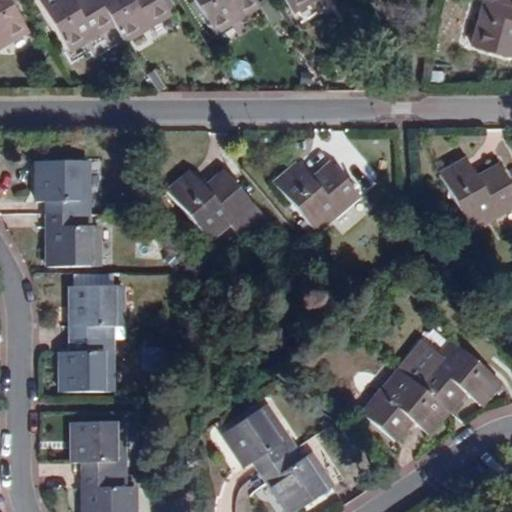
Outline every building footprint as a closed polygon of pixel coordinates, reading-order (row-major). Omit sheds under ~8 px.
[(0,0),(0,47),(28,30),(9,0),(0,0)] [(38,0),(69,50),(114,24),(99,0),(38,0)] [(99,0),(114,24),(124,41),(170,14),(161,0),(99,0)] [(192,0),(213,33),(258,6),(254,0),(192,0)] [(310,0),(284,0),(291,12),(310,0)] [(511,0),(484,0),(471,47),(511,57),(511,0)] [(439,175),(469,232),(511,208),(511,190),(499,166),(475,179),(465,161),(439,175)] [(36,202),(46,203),(46,215),(89,215),(88,163),(36,163),(36,202)] [(272,184),(314,234),(358,196),(330,163),(309,181),(294,164),(272,184)] [(188,174),(166,193),(209,242),(251,205),(222,171),(201,189),(188,174)] [(89,228),(89,215),(46,215),(47,269),(98,268),(98,228),(89,228)] [(122,288),(69,289),(70,342),(111,341),(111,328),(122,328),(122,288)] [(112,394),(111,341),(70,342),(70,354),(60,354),(60,394),(112,394)] [(423,342),(399,372),(415,385),(447,412),(463,394),(479,407),(499,383),(450,342),(439,356),(423,342)] [(447,412),(415,385),(399,372),(398,371),(361,415),(395,443),(411,423),(427,436),(447,412)] [(244,468),(253,463),(260,474),(294,451),(265,405),(222,435),(244,468)] [(72,464),(82,464),(82,476),(124,476),(124,424),(72,424),(72,464)] [(300,459),(294,451),(260,474),(284,511),(296,511),(333,488),(310,454),(300,459)] [(125,488),(124,476),(82,476),(82,511),(135,511),(135,489),(125,488)]
